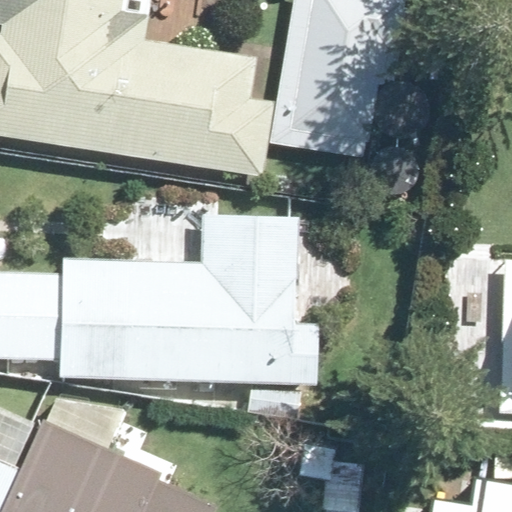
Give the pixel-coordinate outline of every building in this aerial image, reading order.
[(0,0),(0,132),(263,173),(273,97),(247,92),(253,54),(142,36),(147,0),(0,0)] [(312,31),(308,61),(391,73),(400,0),(308,0),(304,30),(312,31)] [(290,320),(293,213),(201,211),(199,259),(61,255),(60,272),(0,270),(0,354),(58,355),(57,373),(283,380),(283,365),(314,366),(316,320),(290,320)] [(495,411),(511,411),(511,255),(500,255),(495,411)] [(15,464),(0,495),(0,511),(212,511),(216,505),(153,475),(157,468),(39,413),(15,464)] [(0,456),(0,495),(15,464),(0,456)] [(454,500),(434,497),(432,511),(474,511),(479,480),(457,477),(454,500)]
